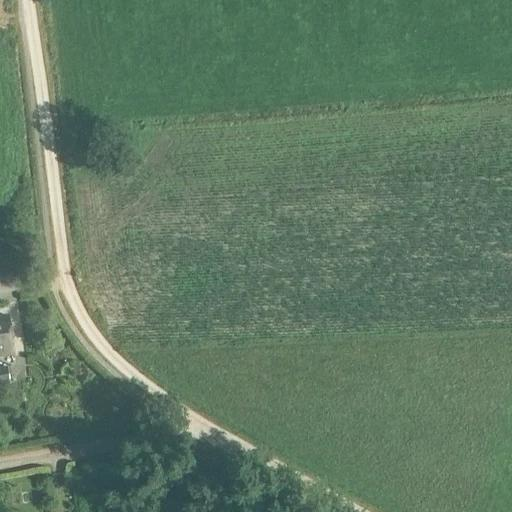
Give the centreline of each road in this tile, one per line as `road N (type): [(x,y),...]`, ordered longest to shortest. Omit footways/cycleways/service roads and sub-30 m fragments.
road 1 (track): [(350,511),(194,428),(96,343),(63,284),(28,0)]
road 2 (unclassified): [(194,428),(0,466)]
